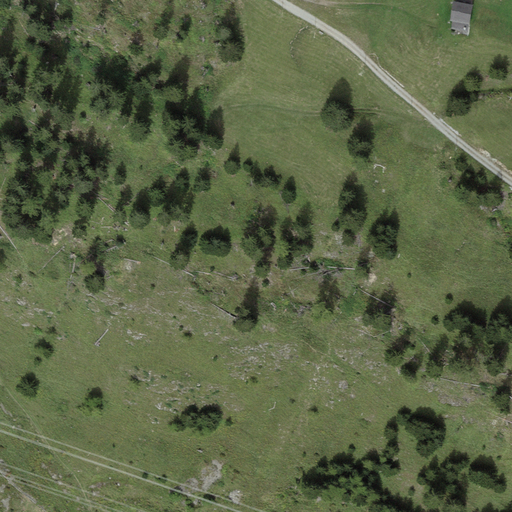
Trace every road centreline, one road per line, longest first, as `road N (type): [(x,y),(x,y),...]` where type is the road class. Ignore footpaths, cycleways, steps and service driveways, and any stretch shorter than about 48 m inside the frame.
road 1 (track): [(511,182),(280,0)]
road 2 (track): [(95,511),(0,375)]
